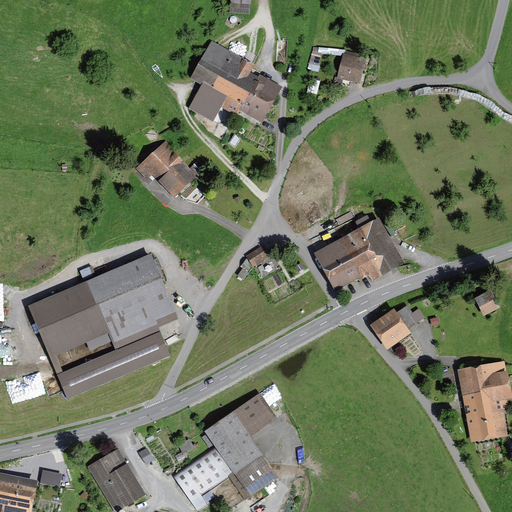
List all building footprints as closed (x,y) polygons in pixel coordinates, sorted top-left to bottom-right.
[(232,0),(231,12),(247,13),(248,0),(232,0)] [(242,106),(261,116),(277,87),(259,78),(256,84),(245,78),(252,66),(213,44),(194,78),(204,84),(191,108),(211,119),(220,104),(238,115),(242,106)] [(313,51),(310,63),(318,65),(321,53),(313,51)] [(349,87),(350,80),(358,82),(363,61),(345,57),(340,77),(343,78),(341,85),(349,87)] [(177,153),(167,143),(140,168),(149,177),(156,171),(176,192),(192,176),(179,163),(181,161),(175,155),(177,153)] [(195,166),(192,169),(196,173),(203,167),(198,162),(194,165),(195,166)] [(298,204),(302,212),(313,206),(309,198),(298,204)] [(331,230),(321,235),(325,245),(336,239),(331,230)] [(368,274),(372,280),(396,267),(377,233),(332,257),(328,250),(320,254),(336,283),(356,272),(360,279),(368,274)] [(247,256),(253,265),(265,257),(259,249),(247,256)] [(31,307),(57,368),(155,327),(150,315),(171,306),(150,256),(31,307)] [(481,301),(485,310),(494,305),(490,296),(481,301)] [(376,328),(387,344),(417,322),(406,307),(376,328)] [(167,354),(155,327),(57,368),(69,396),(167,354)] [(497,421),(496,414),(508,412),(505,397),(509,396),(503,365),(482,368),(481,360),(466,363),(465,371),(473,415),(469,416),(473,438),(506,432),(503,420),(497,421)] [(43,369),(8,380),(14,402),(49,391),(43,369)] [(249,435),(273,418),(257,396),(205,432),(215,446),(173,475),(197,508),(205,502),(201,496),(229,477),(245,500),(278,478),(249,435)] [(149,450),(140,454),(145,465),(154,461),(149,450)] [(91,467),(117,510),(142,495),(117,451),(91,467)] [(62,486),(64,471),(43,469),(41,483),(62,486)] [(26,511),(33,482),(17,479),(16,482),(0,478),(0,504),(7,505),(5,511),(26,511)]
